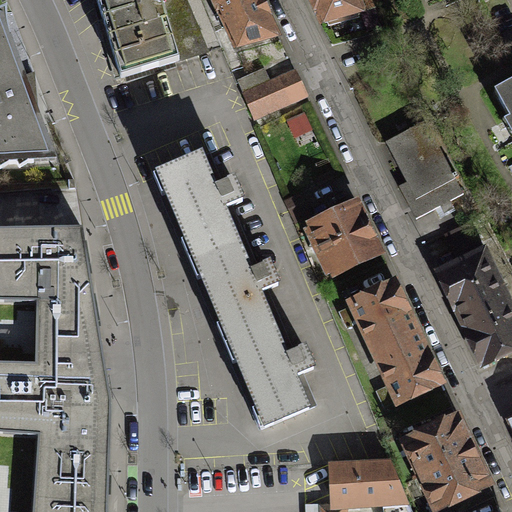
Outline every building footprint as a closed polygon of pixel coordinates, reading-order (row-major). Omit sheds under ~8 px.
[(184,0),(93,0),(117,79),(206,51),(184,0)] [(273,39),(256,0),(209,0),(205,2),(229,58),(273,39)] [(304,0),(320,33),(374,8),(369,0),(304,0)] [(0,164),(54,161),(2,19),(0,18),(0,164)] [(262,69),(237,80),(256,122),(304,100),(291,71),(268,82),(262,69)] [(511,81),(494,91),(511,125),(511,81)] [(427,122),(385,141),(405,185),(394,190),(410,223),(462,199),(427,122)] [(197,154),(145,178),(184,263),(234,240),(221,211),(238,203),(227,179),(212,186),(197,154)] [(382,255),(358,201),(300,227),(325,281),(382,255)] [(450,247),(475,237),(466,215),(441,225),(450,247)] [(110,511),(111,401),(84,231),(0,229),(0,306),(41,308),(36,367),(0,367),(0,438),(37,441),(33,511),(110,511)] [(247,270),(234,240),(184,263),(222,347),(271,325),(258,296),(275,288),(263,263),(247,270)] [(505,289),(485,245),(433,269),(454,313),(505,289)] [(418,331),(392,279),(345,303),(348,309),(333,316),(342,334),(353,328),(367,356),(418,331)] [(511,349),(511,303),(505,289),(454,313),(478,365),(511,349)] [(284,353),(271,325),(222,347),(263,436),(313,414),(296,378),(311,371),(300,346),(284,353)] [(443,383),(418,331),(367,356),(384,390),(372,396),(379,409),(391,402),(394,407),(443,383)] [(473,447),(455,414),(394,445),(411,478),(473,447)] [(439,511),(492,486),(473,447),(411,478),(428,511),(439,511)] [(328,464),(328,507),(346,507),(387,509),(387,511),(405,511),(389,463),(328,464)]
